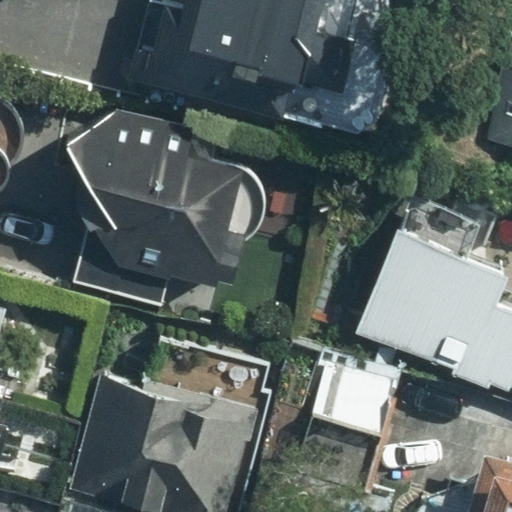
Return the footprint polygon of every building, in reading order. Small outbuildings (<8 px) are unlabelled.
[(298,23),(303,24),(307,0),(196,0),(192,25),(166,20),(144,16),(131,83),(153,87),(245,105),(252,72),(305,82),(311,50),(295,38),(298,23)] [(63,197),(87,230),(76,292),(162,307),(167,276),(237,288),(245,241),(247,240),(249,238),(251,236),(253,234),(255,232),(257,230),(258,228),(260,226),(261,224),(262,221),(263,219),(264,216),(265,213),(265,211),(266,208),(266,205),(266,203),(266,200),(266,197),(265,195),(265,192),(264,189),(263,187),(262,184),(261,182),(259,179),(258,177),(256,175),(255,173),(253,171),(251,169),(249,167),(247,166),(244,164),(242,163),(187,153),(194,120),(121,107),(58,137),(68,166),(63,197)] [(511,302),(502,298),(511,270),(511,268),(471,253),(483,220),(401,190),(389,223),(348,335),(511,395),(511,302)] [(0,341),(13,296),(0,292),(0,341)] [(69,488),(102,496),(98,511),(226,511),(246,424),(263,427),(278,362),(160,335),(149,382),(96,370),(69,488)] [(395,368),(326,352),(296,474),(365,490),(395,368)] [(511,511),(511,462),(487,456),(473,511),(511,511)]
